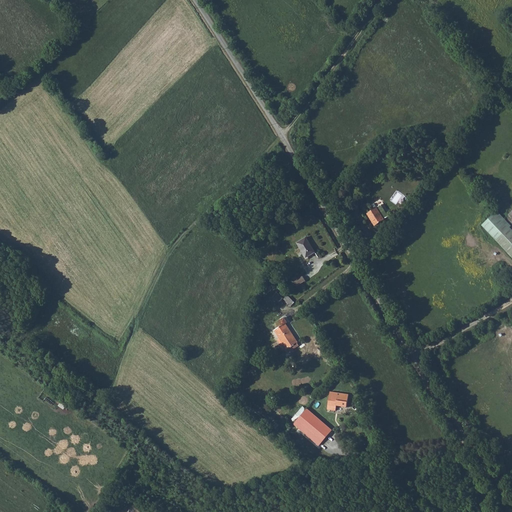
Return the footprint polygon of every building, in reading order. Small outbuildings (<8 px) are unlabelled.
[(376,226),(385,221),(385,220),(387,218),(387,217),(383,212),(382,212),(380,213),(376,208),(369,213),(375,222),(374,223),(376,226)] [(483,225),(511,254),(511,228),(497,212),(483,225)] [(308,257),(317,252),(307,237),(299,242),(308,257)] [(307,280),(304,275),(298,278),(297,276),(293,278),(298,285),(307,280)] [(278,291),(273,296),(279,302),(284,297),(278,291)] [(291,306),(295,302),(288,295),(285,299),(291,306)] [(275,330),(287,348),(291,346),(294,349),(301,345),(286,323),(288,322),(285,317),(278,322),(281,326),(275,330)] [(347,408),(350,395),(330,392),(327,410),(335,411),(336,406),(347,408)] [(292,414),(298,419),(306,411),(300,405),(292,414)] [(298,419),(291,428),(317,451),(334,431),(308,408),(306,411),(298,419)] [(259,429),(268,436),(272,432),(263,425),(259,429)]
